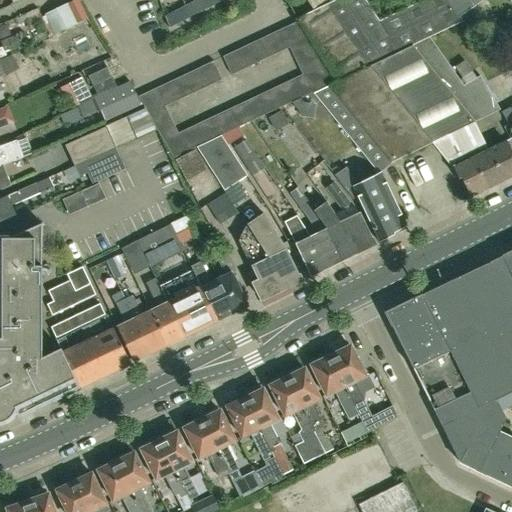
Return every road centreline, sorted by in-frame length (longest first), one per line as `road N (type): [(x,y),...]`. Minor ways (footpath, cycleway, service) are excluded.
road 1 (tertiary): [(0,458),(353,294)]
road 2 (residential): [(511,504),(450,473),(353,294)]
road 3 (tertiary): [(353,294),(511,212)]
